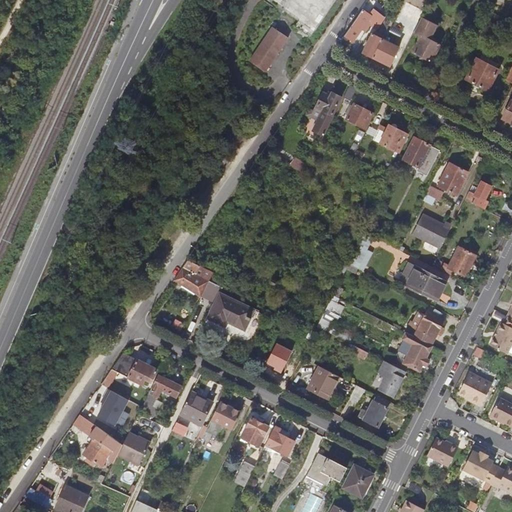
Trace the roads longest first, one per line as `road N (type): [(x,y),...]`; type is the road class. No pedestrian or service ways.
road 1 (residential): [(320,57),(136,327)]
road 2 (residential): [(404,462),(136,327)]
road 3 (residential): [(136,327),(5,511)]
road 4 (primary): [(0,340),(74,162)]
road 5 (primary): [(74,162),(169,0)]
road 6 (residential): [(432,408),(511,248)]
road 7 (primary): [(74,162),(148,0)]
road 8 (residential): [(420,110),(479,0)]
